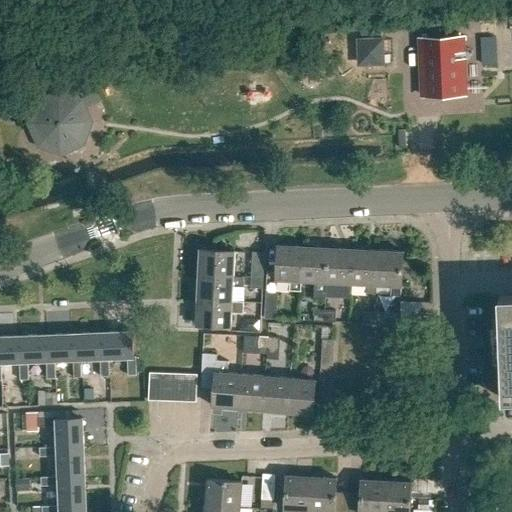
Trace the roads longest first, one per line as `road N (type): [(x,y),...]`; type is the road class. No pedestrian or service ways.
road 1 (tertiary): [(449,198),(178,210),(0,264)]
road 2 (residential): [(149,511),(158,466),(180,454),(454,442)]
road 3 (residential): [(454,442),(449,198)]
